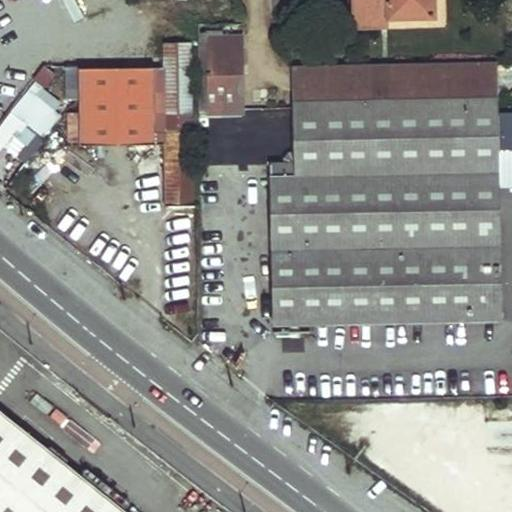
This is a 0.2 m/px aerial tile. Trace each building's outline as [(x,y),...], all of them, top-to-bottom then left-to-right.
[(352,0),(354,26),(380,24),(380,18),(432,15),(431,0),(352,0)] [(202,31),(203,104),(244,102),(243,35),(227,36),(227,32),(202,31)] [(162,41),(161,131),(191,131),(192,113),(191,41),(162,41)] [(0,77),(10,66),(0,56),(0,77)] [(294,65),(296,157),(273,158),(273,171),(496,168),(495,61),(294,65)] [(154,131),(154,68),(78,69),(79,145),(155,144),(161,144),(160,204),(192,205),(191,131),(161,131),(154,131)] [(33,81),(0,123),(0,147),(21,163),(66,106),(33,81)] [(273,171),(275,322),(499,317),(496,168),(273,171)] [(511,405),(508,404),(502,417),(511,421),(511,405)] [(122,511),(0,415),(0,511),(122,511)]
